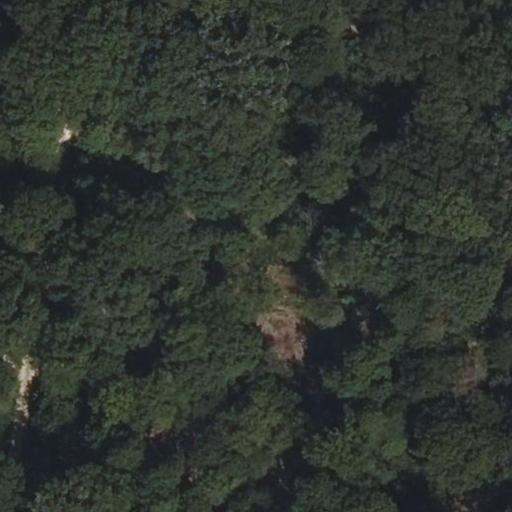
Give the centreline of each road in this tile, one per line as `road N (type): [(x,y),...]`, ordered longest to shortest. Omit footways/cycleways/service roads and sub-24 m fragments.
road 1 (track): [(83,0),(27,359)]
road 2 (track): [(27,359),(4,511)]
